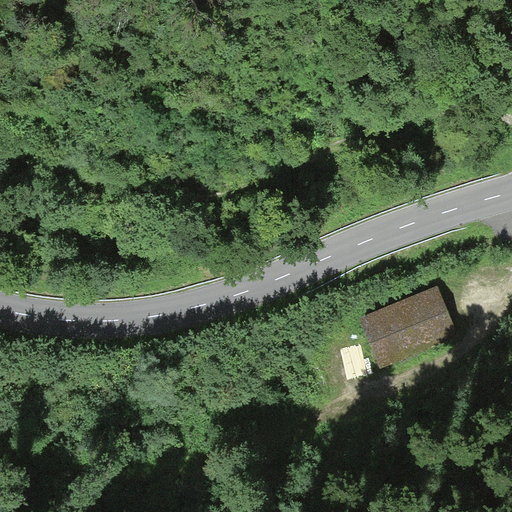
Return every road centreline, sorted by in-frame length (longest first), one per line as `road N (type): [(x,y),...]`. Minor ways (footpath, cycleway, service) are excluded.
road 1 (track): [(0,148),(106,190),(187,194),(409,115),(450,109),(511,133)]
road 2 (tertiary): [(0,314),(80,324),(180,316),(511,194)]
